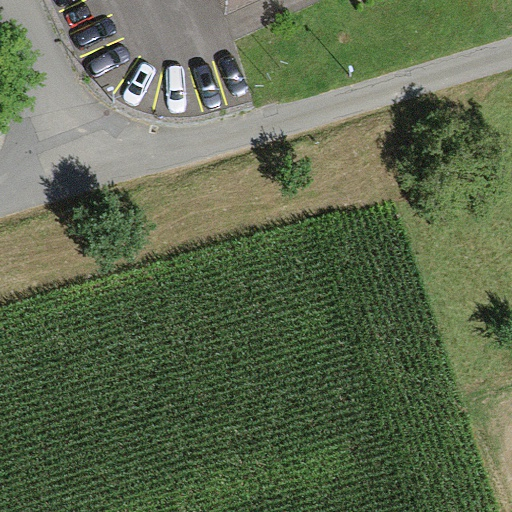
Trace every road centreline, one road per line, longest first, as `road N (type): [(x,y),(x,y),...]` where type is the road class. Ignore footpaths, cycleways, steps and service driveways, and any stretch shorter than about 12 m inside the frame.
road 1 (residential): [(511,45),(74,168)]
road 2 (residential): [(74,168),(0,6)]
